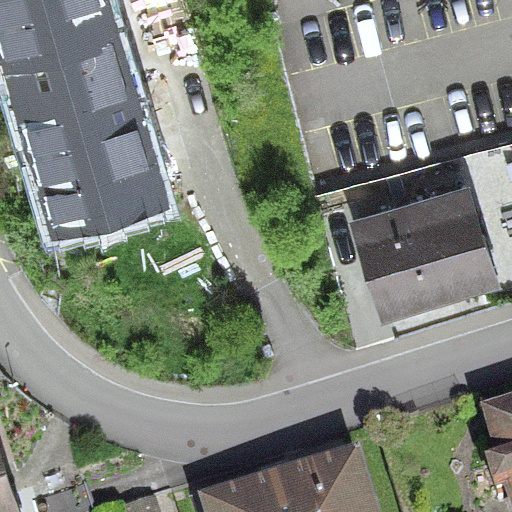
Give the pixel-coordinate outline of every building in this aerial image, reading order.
[(155,192),(97,0),(0,0),(0,12),(62,219),(155,192)] [(486,275),(461,193),(363,223),(388,305),(486,275)] [(511,416),(489,423),(511,503),(511,416)] [(364,511),(353,470),(210,511),(364,511)] [(0,511),(12,511),(0,473),(0,511)]
